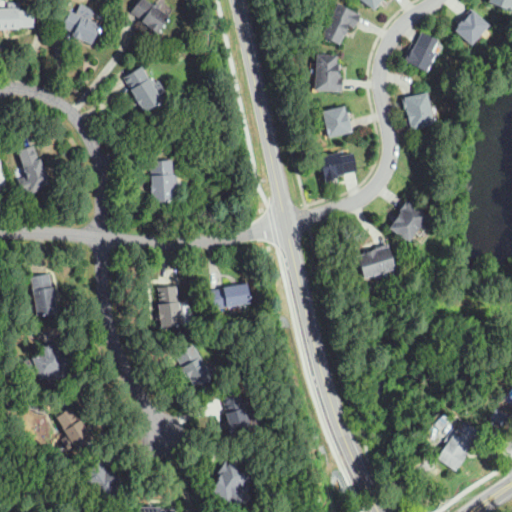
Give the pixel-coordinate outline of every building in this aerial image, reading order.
[(156,35),(155,34),(149,30),(150,28),(146,25),(147,24),(142,20),(142,19),(131,11),(138,0),(146,0),(169,16),(156,35)] [(381,0),(374,9),(362,0),(381,0)] [(511,0),(511,5),(510,11),(489,2),(489,0),(511,0)] [(0,29),(0,7),(8,7),(8,2),(20,1),(20,10),(33,9),(34,28),(0,29)] [(77,12),(92,16),(94,8),(80,4),(77,12)] [(340,44),(322,36),(338,4),(361,15),(354,28),(349,25),(340,44)] [(472,45),(455,30),(460,25),(458,23),(464,17),(463,16),(471,8),(490,25),(472,45)] [(92,42),(91,42),(82,37),(80,40),(71,35),(73,32),(62,27),(69,10),(100,25),(92,42)] [(427,72),(403,60),(412,42),(416,45),(422,32),(438,41),(432,53),(436,55),(427,72)] [(342,92),(315,90),(317,54),(337,55),(337,63),(339,63),(338,70),(341,70),(340,77),(343,77),(342,92)] [(144,111),(140,103),(138,104),(135,98),(136,97),(131,88),(133,87),(126,74),(141,66),(149,79),(152,77),(155,84),(153,86),(161,101),(144,111)] [(409,130),(406,118),(409,118),(407,111),(405,111),(402,99),(427,92),(434,124),(409,130)] [(328,137),(323,111),(344,106),(345,112),(347,112),(348,118),(350,117),(353,132),(328,137)] [(21,193),(17,181),(26,177),(17,150),(33,145),(37,158),(40,157),(43,165),(45,165),(49,177),(44,178),(47,186),(41,188),(41,189),(32,192),(31,189),(21,193)] [(326,182),(320,156),(339,152),(340,156),(353,153),(357,171),(334,177),(335,179),(326,182)] [(153,202),(152,193),(150,193),(149,184),(151,184),(150,175),(151,175),(150,161),(170,159),(172,174),(177,173),(177,182),(173,182),(174,200),(153,202)] [(409,242),(390,228),(402,211),(400,210),(407,200),(428,215),(409,242)] [(364,278),(357,255),(375,250),(374,247),(388,243),(395,269),(364,278)] [(37,315),(36,313),(30,276),(49,273),(51,287),(52,287),(56,312),(37,315)] [(212,310),(211,302),(209,291),(224,289),(223,287),(247,283),(249,302),(226,305),(226,308),(212,310)] [(159,327),(157,311),(156,303),(160,303),(158,287),(176,285),(177,301),(179,300),(179,305),(183,304),(184,313),(179,313),(180,325),(159,327)] [(50,385),(46,377),(40,380),(38,375),(36,376),(33,374),(32,370),(26,372),(22,362),(44,353),(42,348),(58,341),(68,365),(64,366),(68,377),(50,385)] [(195,390),(187,376),(183,378),(178,369),(181,367),(174,355),(192,344),(213,379),(195,390)] [(230,436),(227,426),(227,425),(228,425),(227,420),(228,420),(225,412),(227,412),(222,398),(239,393),(245,414),(248,413),(253,429),(230,436)] [(501,424),(490,417),(497,406),(508,414),(501,424)] [(67,450),(61,439),(66,435),(56,417),(71,407),(84,426),(85,426),(87,430),(89,430),(94,439),(76,449),(73,446),(67,450)] [(456,471),(437,457),(463,420),(480,432),(465,454),(467,456),(456,471)] [(104,503),(97,494),(93,493),(89,488),(90,484),(87,480),(88,479),(83,473),(100,460),(108,471),(112,468),(118,477),(121,481),(118,483),(123,490),(104,503)] [(227,501),(224,499),(211,489),(214,485),(213,484),(219,475),(221,474),(222,473),(218,471),(225,461),(228,464),(229,463),(251,479),(248,483),(249,484),(247,488),(246,487),(243,491),(242,490),(237,498),(231,494),(227,501)]
